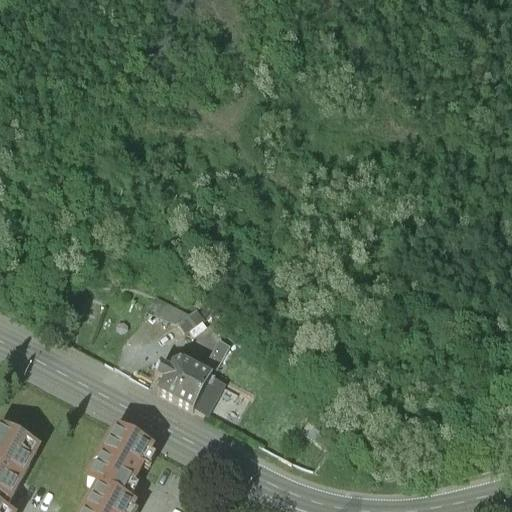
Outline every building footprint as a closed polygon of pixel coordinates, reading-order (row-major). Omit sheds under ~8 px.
[(189,314),(157,298),(146,313),(175,325),(177,324),(189,314)] [(189,314),(177,324),(185,335),(187,334),(205,320),(204,320),(212,311),(205,305),(198,312),(196,309),(189,314)] [(218,342),(205,367),(215,372),(228,348),(218,342)] [(211,379),(180,362),(172,366),(169,372),(160,367),(154,377),(163,383),(157,394),(192,413),(193,411),(206,418),(223,387),(210,380),(211,379)] [(0,434),(0,511),(3,511),(35,454),(0,434)] [(97,492),(86,511),(130,511),(131,510),(121,505),(149,453),(115,435),(87,487),(97,492)]
